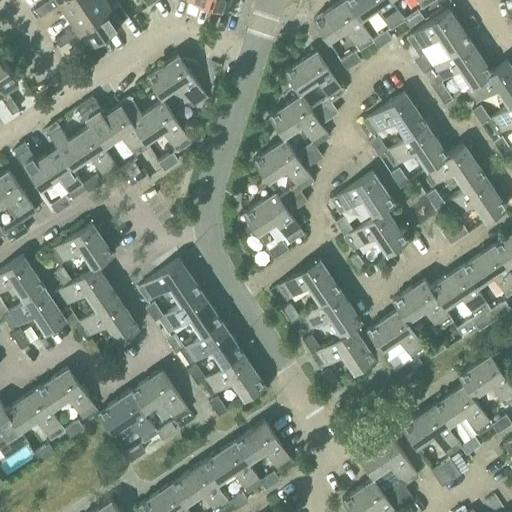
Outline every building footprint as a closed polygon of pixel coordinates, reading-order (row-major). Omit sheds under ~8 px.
[(46,0),(45,1),(49,9),(59,2),(58,0),(46,0)] [(67,14),(87,0),(58,0),(59,2),(67,14)] [(65,31),(69,39),(80,32),(78,29),(111,7),(106,0),(87,0),(67,14),(75,25),(65,31)] [(374,38),(359,17),(359,18),(346,0),(340,0),(313,19),(327,39),(345,27),(359,49),(374,39),(373,38),(374,38)] [(391,27),(405,18),(404,17),(405,17),(393,0),(346,0),(359,18),(359,17),(377,6),(391,27)] [(49,9),(45,1),(35,8),(40,15),(49,9)] [(196,13),(199,4),(190,1),(187,10),(196,13)] [(121,22),(111,7),(78,29),(80,32),(88,44),(121,22)] [(420,53),(414,57),(424,71),(451,52),(452,53),(471,39),(449,7),(408,35),(420,53)] [(405,18),(409,25),(423,16),(418,8),(405,17),(404,17),(405,18)] [(387,29),(374,38),(373,38),(374,39),(378,46),(392,37),(387,29)] [(69,39),(65,31),(55,38),(60,45),(69,39)] [(491,69),(471,39),(452,53),(451,52),(424,71),(435,88),(443,83),(441,80),(442,78),(460,66),(472,83),(473,84),(492,70),(491,69)] [(312,108),(322,122),(339,111),(331,100),(345,90),(316,48),(284,70),(299,91),(316,79),(328,96),(312,108)] [(347,67),(361,58),(356,50),(341,60),(347,67)] [(0,88),(2,90),(5,88),(18,80),(0,53),(0,88)] [(178,53),(146,75),(160,95),(178,83),(192,103),(206,95),(189,69),(195,67),(198,58),(183,53),(180,55),(178,53)] [(496,66),(491,69),(492,70),(473,84),(472,83),(467,86),(477,101),(498,87),(510,103),(510,104),(511,102),(511,64),(508,58),(496,66)] [(435,88),(445,102),(453,97),(444,83),(435,88)] [(0,95),(5,103),(12,98),(5,88),(2,90),(0,88),(0,95)] [(393,119),(404,135),(405,136),(427,120),(425,118),(424,119),(421,114),(422,113),(406,89),(362,117),(372,133),(393,119)] [(330,135),(322,122),(312,108),(301,93),(269,115),(283,135),(301,123),(312,140),(295,152),(305,166),(322,155),(315,144),(330,135)] [(180,123),(175,115),(164,99),(142,113),(129,95),(118,102),(119,104),(121,102),(145,139),(162,128),(177,149),(191,140),(180,123)] [(12,98),(5,103),(12,112),(19,108),(12,98)] [(76,106),(88,124),(89,124),(102,144),(103,144),(120,132),(134,154),(148,144),(145,139),(121,102),(119,104),(99,117),(87,99),(76,106)] [(511,102),(510,104),(510,103),(491,116),(489,118),(498,133),(511,123),(511,102)] [(483,122),(489,118),(491,116),(482,103),(474,108),(483,122)] [(114,160),(103,144),(102,144),(89,124),(88,124),(68,138),(56,119),(45,127),(57,145),(58,145),(71,165),(72,165),(88,154),(103,175),(117,166),(114,160)] [(414,150),(425,166),(426,167),(448,152),(448,151),(446,149),(445,150),(442,145),(444,144),(427,120),(405,136),(404,135),(387,147),(383,149),(384,150),(393,164),(414,150)] [(379,153),(384,150),(383,149),(387,147),(378,133),(369,139),(379,153)] [(505,154),(510,150),(510,149),(511,147),(511,146),(503,133),(494,139),(505,154)] [(279,196),(289,211),(307,199),(299,187),(313,178),(305,166),(295,152),(286,137),(253,159),(267,179),(285,167),(297,184),(279,196)] [(481,165),(465,140),(448,151),(448,152),(426,167),(425,166),(421,169),(431,184),(452,170),(463,186),(464,187),(486,172),(484,169),(482,170),(479,165),(481,165)] [(58,145),(57,145),(36,159),(24,141),(13,148),(39,187),(57,174),(72,196),(85,187),(86,186),(82,181),(72,165),(71,165),(58,145)] [(163,168),(178,159),(172,151),(158,160),(163,168)] [(133,158),(119,167),(126,178),(140,169),(133,158)] [(400,185),(409,179),(399,164),(390,170),(400,185)] [(7,168),(0,172),(0,202),(3,200),(13,215),(0,224),(5,230),(4,231),(10,240),(28,228),(22,218),(35,209),(7,168)] [(362,197),(374,213),(375,214),(386,206),(394,201),(373,168),(331,197),(341,211),(362,197)] [(86,186),(85,187),(87,190),(101,180),(96,172),(82,181),(86,186)] [(486,172),(464,187),(463,186),(444,199),(442,200),(443,201),(452,215),(473,201),(485,219),(507,204),(505,201),(504,202),(500,197),(502,196),(486,172)] [(442,200),(444,199),(435,186),(426,192),(435,206),(443,201),(442,200)] [(289,211),(279,196),(275,190),(243,211),(257,231),(275,219),(289,241),(303,231),(289,211)] [(55,211),(70,201),(65,193),(50,203),(55,211)] [(353,227),(345,233),(344,234),(353,248),(375,233),(387,251),(407,237),(386,206),(375,214),(374,213),(353,227)] [(345,233),(353,227),(345,214),(336,220),(345,233)] [(459,215),(447,223),(440,228),(450,242),(468,230),(459,215)] [(80,247),(92,265),(96,263),(113,251),(92,220),(49,248),(59,262),(80,247)] [(511,229),(494,242),(507,262),(511,259),(511,229)] [(273,256),(288,246),(283,238),(268,248),(273,256)] [(462,263),(475,284),(493,272),(507,293),(511,290),(511,269),(507,262),(494,242),(462,263)] [(348,256),(358,270),(366,265),(357,250),(348,256)] [(23,253),(0,268),(0,288),(12,281),(23,298),(24,299),(44,285),(23,253)] [(308,284),(319,301),(320,302),(340,288),(319,255),(277,283),(287,298),(308,284)] [(168,285),(180,302),(180,303),(201,289),(179,257),(137,285),(147,299),(168,285)] [(92,265),(72,278),(63,284),(54,290),(63,304),(84,289),(96,307),(97,308),(117,295),(96,263),(92,265)] [(491,308),(475,284),(462,263),(430,285),(444,305),(461,294),(475,314),(456,327),(462,335),(476,325),(478,328),(497,316),(491,308)] [(63,284),(72,278),(63,265),(54,270),(63,284)] [(393,298),(398,306),(399,306),(407,318),(424,307),(439,328),(453,318),(444,305),(430,285),(425,276),(393,298)] [(62,310),(44,285),(24,299),(23,298),(8,309),(8,310),(3,313),(12,327),(33,313),(45,330),(65,317),(66,317),(62,310)] [(329,315),(341,332),(342,333),(353,325),(361,319),(340,288),(320,302),(319,301),(299,314),(298,315),(298,316),(308,329),(329,315)] [(163,313),(159,316),(168,331),(189,316),(201,333),(201,334),(222,321),(201,289),(180,303),(180,302),(163,313)] [(96,307),(79,319),(75,321),(75,322),(85,336),(106,322),(118,339),(138,326),(117,295),(97,308),(96,307)] [(0,314),(3,313),(8,310),(8,309),(0,297),(0,314)] [(491,308),(497,316),(511,306),(505,298),(491,308)] [(154,319),(159,316),(163,313),(153,300),(145,305),(154,319)] [(291,320),(298,316),(298,315),(299,314),(290,301),(282,306),(291,320)] [(70,305),(62,310),(66,317),(65,317),(71,325),(75,322),(75,321),(79,319),(70,305)] [(399,306),(398,306),(367,327),(380,348),(399,335),(413,357),(426,348),(426,347),(407,318),(399,306)] [(184,345),(180,348),(189,362),(211,348),(222,365),(223,365),(243,352),(222,321),(201,334),(201,333),(184,345)] [(341,332),(320,346),(312,352),(311,352),(320,367),(342,352),(353,370),(374,356),(353,325),(342,333),(341,332)] [(19,327),(11,332),(21,346),(29,341),(19,327)] [(180,348),(184,345),(175,331),(166,337),(176,351),(180,348)] [(312,352),(320,346),(311,332),(303,338),(312,352)] [(91,336),(83,342),(92,356),(101,351),(91,336)] [(426,347),(426,348),(431,355),(445,346),(440,338),(426,347)] [(243,352),(223,365),(222,365),(205,376),(201,379),(211,393),(232,379),(243,396),(264,383),(243,352)] [(458,374),(464,383),(465,383),(473,395),(473,394),(491,383),(504,404),(511,398),(511,383),(491,352),(458,374)] [(400,377),(415,366),(410,358),(394,369),(400,377)] [(201,379),(205,376),(196,363),(187,368),(197,382),(201,379)] [(68,365),(36,386),(50,406),(67,394),(82,416),(96,405),(68,365)] [(320,372),(330,386),(338,380),(328,366),(320,372)] [(175,419),(189,409),(161,368),(130,389),(143,410),(144,409),(161,398),(175,419)] [(433,404),(447,424),(447,423),(465,412),(479,434),(493,424),(492,423),(473,394),(473,395),(465,383),(464,383),(433,404)] [(51,436),(64,427),(63,426),(64,426),(50,406),(36,386),(6,407),(5,407),(18,427),(19,427),(36,415),(51,436)] [(158,429),(144,409),(143,410),(130,389),(97,410),(111,431),(129,419),(144,440),(157,431),(157,430),(158,429)] [(217,394),(209,400),(218,413),(226,408),(217,394)] [(6,407),(0,398),(0,447),(5,455),(28,440),(19,427),(18,427),(5,407),(6,407)] [(447,424),(433,404),(402,425),(415,445),(433,433),(448,454),(461,445),(462,445),(461,444),(447,423),(447,424)] [(497,431),(511,422),(506,414),(492,423),(493,424),(497,431)] [(77,417),(64,426),(63,426),(64,427),(69,434),(83,425),(77,417)] [(265,418),(233,439),(247,459),(264,448),(279,469),(292,460),(265,418)] [(171,421),(158,429),(157,430),(157,431),(162,438),(176,429),(171,421)] [(398,511),(394,505),(397,503),(411,494),(404,483),(418,474),(390,432),(358,454),(372,474),(389,463),(401,480),(384,491),(374,476),(342,498),(351,511),(364,511),(374,506),(377,511),(398,511)] [(462,445),(461,445),(466,452),(480,443),(475,435),(461,444),(462,445)] [(511,436),(503,443),(511,456),(511,436)] [(248,490),(261,481),(262,481),(260,478),(247,459),(233,439),(202,460),(215,480),(216,480),(233,468),(248,490)] [(40,460),(54,450),(49,441),(34,452),(40,460)] [(139,442),(125,451),(130,459),(144,450),(139,442)] [(442,484),(460,472),(451,457),(432,469),(442,484)] [(230,502),(229,499),(216,480),(215,480),(202,460),(170,481),(184,502),(184,501),(201,490),(216,511),(230,502)] [(274,469),(260,478),(262,481),(261,481),(265,487),(279,478),(274,469)] [(191,511),(188,506),(184,501),(184,502),(170,481),(139,502),(145,511),(167,511),(170,511),(171,511),(191,511)] [(229,499),(230,502),(234,508),(248,499),(242,490),(229,499)] [(120,511),(111,497),(89,511),(120,511)]
